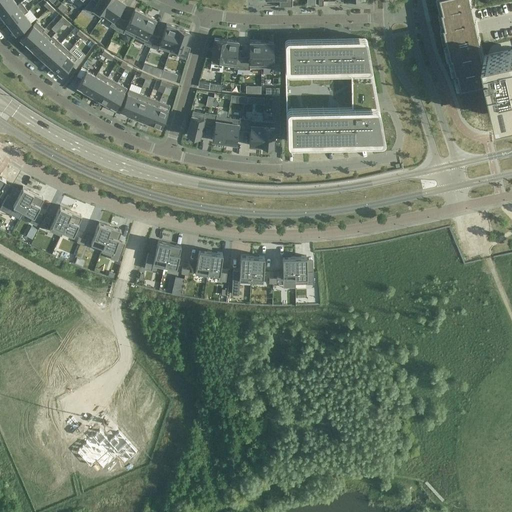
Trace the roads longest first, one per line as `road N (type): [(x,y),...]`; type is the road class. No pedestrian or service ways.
road 1 (primary): [(0,122),(97,178),(202,207),(344,209),(455,185)]
road 2 (primary): [(439,169),(323,191),(193,183),(97,154),(0,96)]
road 3 (residential): [(144,216),(261,235),(367,227),(463,207)]
road 4 (residential): [(168,151),(279,169),(393,156)]
road 5 (residential): [(144,216),(115,305),(125,362),(81,408)]
road 6 (residential): [(0,42),(73,109),(168,151)]
road 7 (residential): [(387,17),(393,56),(439,169)]
road 8 (residential): [(0,148),(144,216)]
road 9 (residential): [(458,165),(409,15)]
road 10 (residential): [(206,14),(168,151)]
road 11 (residential): [(252,19),(387,17)]
